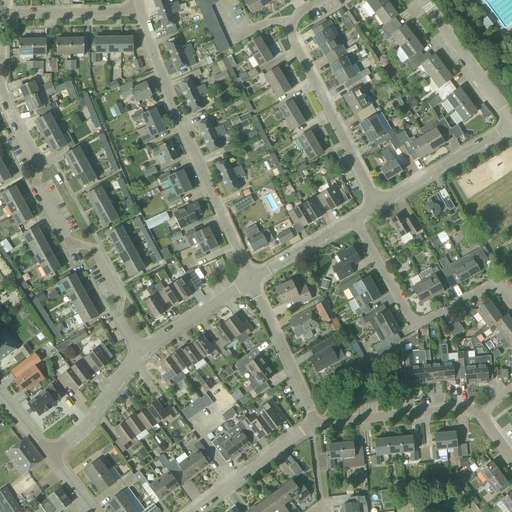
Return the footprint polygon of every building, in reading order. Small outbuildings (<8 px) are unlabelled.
[(153,0),(158,14),(179,7),(178,2),(168,5),(166,0),(153,0)] [(205,0),(198,0),(195,2),(199,11),(208,8),(208,6),(208,5),(205,0)] [(263,8),(257,0),(246,0),(244,2),(252,15),(263,8)] [(257,0),(263,8),(273,1),(272,0),(257,0)] [(375,14),(389,4),(385,0),(369,0),(366,3),(375,14)] [(384,34),(395,25),(391,21),(398,16),(389,4),(375,14),(383,26),(380,28),(384,34)] [(179,7),(158,14),(164,29),(175,25),(171,15),(181,12),(179,7)] [(208,8),(199,11),(202,17),(211,13),(208,8)] [(353,25),(359,22),(351,10),(345,14),(353,25)] [(204,22),(215,17),(213,12),(211,13),(202,17),(204,22)] [(206,27),(217,23),(215,17),(204,22),(206,27)] [(333,27),(330,21),(327,22),(327,23),(313,32),(316,38),(313,39),(319,48),(334,39),(334,38),(329,30),(333,27)] [(209,33),(220,28),(217,23),(206,27),(209,33)] [(400,48),(414,38),(405,26),(399,30),(395,25),(384,34),(383,35),(385,39),(387,38),(387,39),(391,36),(400,48)] [(211,38),(222,33),(220,28),(209,33),(211,38)] [(213,43),(224,38),(222,33),(211,38),(213,43)] [(345,51),(342,46),(343,45),(338,36),(334,38),(334,39),(319,48),(324,57),(330,53),(333,58),(345,51)] [(107,54),(120,54),(119,38),(107,39),(107,54)] [(119,38),(120,54),(132,54),(132,38),(119,38)] [(172,57),(192,48),(190,44),(180,48),(176,38),(165,43),(172,57)] [(216,48),(227,44),(224,38),(213,43),(216,48)] [(252,57),(266,49),(259,38),(246,46),(252,57)] [(418,59),(419,58),(416,54),(422,49),(414,38),(400,48),(408,59),(405,62),(408,67),(419,60),(418,59)] [(56,55),(70,55),(70,39),(56,40),(56,55)] [(70,39),(70,55),(84,55),(83,39),(70,39)] [(99,54),(107,54),(107,39),(94,39),(95,53),(91,54),(91,63),(99,63),(99,54)] [(19,56),(33,56),(32,40),(19,40),(19,56)] [(32,40),(33,56),(46,56),(46,40),(32,40)] [(227,44),(216,48),(218,55),(229,49),(227,44)] [(357,49),(355,45),(345,51),(333,58),(336,64),(330,67),(336,76),(351,67),(354,65),(349,56),(349,54),(351,53),(357,49)] [(192,48),(172,57),(178,72),(189,67),(185,57),(194,53),(192,48)] [(266,49),(252,57),(259,68),(273,60),(266,49)] [(233,54),(229,55),(233,66),(237,64),(233,54)] [(412,72),(418,68),(422,73),(425,71),(430,77),(443,67),(435,56),(428,60),(424,55),(419,58),(418,59),(419,60),(408,67),(412,72)] [(203,69),(215,63),(212,56),(200,62),(203,69)] [(228,73),(232,71),(226,58),(221,60),(228,73)] [(140,60),(132,62),(135,71),(142,69),(140,60)] [(356,75),(351,67),(336,76),(341,85),(346,82),(349,86),(360,80),(361,80),(370,74),(367,69),(356,75)] [(443,67),(430,77),(438,89),(452,79),(443,67)] [(271,87),(284,79),(277,68),(264,76),(271,87)] [(216,84),(229,77),(226,71),(213,77),(216,84)] [(235,87),(242,84),(239,78),(236,79),(232,71),(228,73),(235,87)] [(186,99),(206,89),(204,85),(194,89),(190,79),(179,84),(186,99)] [(284,79),(271,87),(277,98),(291,90),(284,79)] [(364,85),(361,80),(360,80),(349,86),(352,92),(343,97),(349,107),(363,98),(364,97),(359,88),(364,85)] [(24,100),(39,94),(33,81),(19,88),(24,100)] [(53,88),(45,91),(47,97),(55,93),(56,95),(73,88),(70,81),(53,88)] [(110,92),(119,88),(116,81),(107,85),(110,92)] [(45,91),(53,88),(51,83),(43,86),(45,91)] [(133,89),(130,83),(119,89),(123,99),(132,95),(136,103),(151,96),(146,84),(133,89)] [(242,100),(246,98),(242,90),(244,89),(242,84),(235,87),(242,100)] [(206,89),(186,99),(192,113),(203,108),(199,98),(208,94),(206,89)] [(454,111),(468,101),(460,89),(445,99),(454,111)] [(85,107),(91,105),(86,93),(81,95),(85,107)] [(44,105),(39,94),(24,100),(29,113),(36,110),(39,116),(51,110),(48,104),(44,105)] [(373,103),(368,95),(364,97),(363,98),(349,107),(354,115),(359,112),(362,117),(373,111),(374,110),(371,105),(373,103)] [(246,98),(242,100),(249,114),(253,112),(246,98)] [(285,120),(298,112),(291,101),(278,109),(285,120)] [(468,101),(454,111),(463,123),(477,112),(468,101)] [(117,117),(124,114),(119,103),(112,106),(117,117)] [(90,118),(95,116),(91,105),(85,107),(90,118)] [(140,107),(129,112),(134,122),(143,118),(147,127),(160,120),(155,109),(144,114),(140,107)] [(377,115),(374,110),(373,111),(362,117),(366,122),(360,125),(365,134),(380,125),(375,116),(377,115)] [(298,112),(285,120),(292,131),(305,123),(298,112)] [(40,132),(55,124),(49,113),(34,122),(40,132)] [(238,118),(240,123),(250,118),(248,113),(238,118)] [(95,116),(90,118),(95,129),(100,127),(95,116)] [(226,129),(240,123),(238,118),(238,116),(230,120),(230,122),(224,125),(226,129)] [(259,134),(263,132),(255,116),(250,118),(259,134)] [(27,122),(30,127),(36,124),(33,119),(27,122)] [(440,138),(446,134),(438,122),(437,119),(431,123),(435,129),(423,137),(432,152),(444,144),(440,138)] [(443,119),(438,122),(446,134),(451,131),(450,130),(443,119)] [(160,120),(147,127),(150,134),(141,138),(144,145),(155,140),(154,137),(165,132),(160,120)] [(204,139),(224,130),(222,125),(213,129),(208,120),(197,124),(204,139)] [(46,143),(61,135),(55,124),(40,132),(46,143)] [(380,125),(365,134),(371,143),(376,140),(379,145),(391,138),(387,133),(385,134),(380,125)] [(457,125),(450,130),(451,131),(456,140),(463,135),(457,125)] [(224,130),(204,139),(210,154),(222,149),(217,139),(226,135),(224,130)] [(278,131),(269,137),(275,146),(284,140),(278,131)] [(263,132),(259,134),(267,151),(271,149),(263,132)] [(303,151),(316,143),(310,132),(297,140),(303,151)] [(102,148),(108,145),(103,134),(98,136),(102,148)] [(61,135),(46,143),(52,154),(67,146),(61,135)] [(396,152),(403,148),(396,136),(396,135),(392,138),(389,139),(396,152)] [(420,159),(432,152),(423,137),(411,144),(408,140),(402,144),(410,156),(415,152),(420,159)] [(177,159),(170,143),(159,147),(151,150),(154,157),(162,154),(166,164),(177,159)] [(316,143),(303,151),(310,162),(323,154),(316,143)] [(107,159),(112,156),(108,145),(102,148),(107,159)] [(70,167),(85,159),(79,148),(64,156),(70,167)] [(395,161),(387,148),(380,153),(388,165),(380,170),(387,181),(402,172),(395,160),(395,161)] [(274,166),(279,164),(273,153),(269,155),(274,166)] [(112,156),(107,159),(112,170),(117,168),(112,156)] [(76,178),(90,170),(85,159),(70,167),(76,178)] [(222,180),(242,171),(240,166),(231,170),(227,160),(215,165),(222,180)] [(279,164),(274,166),(280,178),(285,175),(279,164)] [(298,174),(307,169),(304,164),(295,169),(298,174)] [(145,179),(157,173),(154,167),(143,173),(145,179)] [(4,168),(0,170),(0,184),(10,179),(4,168)] [(90,170),(76,178),(82,188),(96,180),(90,170)] [(172,187),(187,180),(182,170),(170,176),(169,173),(157,178),(160,185),(169,181),(172,187)] [(242,171),(222,180),(229,195),(240,189),(236,179),(244,175),(242,171)] [(120,192),(126,190),(122,180),(115,183),(113,185),(115,191),(119,190),(120,192)] [(187,180),(172,187),(175,194),(166,198),(169,205),(181,199),(179,196),(191,190),(187,180)] [(341,196),(336,186),(317,198),(323,209),(328,206),(331,212),(348,202),(344,194),(341,196)] [(6,206),(20,198),(14,187),(0,195),(6,206)] [(91,206),(106,198),(100,188),(86,196),(91,206)] [(149,198),(159,193),(157,189),(147,193),(149,198)] [(446,189),(440,192),(444,199),(450,195),(446,189)] [(125,202),(130,199),(126,190),(120,192),(125,202)] [(443,200),(438,193),(426,200),(428,202),(427,203),(426,204),(426,206),(425,209),(426,210),(426,211),(427,212),(429,214),(431,214),(434,219),(437,217),(439,216),(439,214),(440,213),(447,209),(449,211),(454,208),(448,197),(443,200)] [(12,216),(26,208),(20,198),(6,206),(12,216)] [(97,217),(112,209),(106,198),(91,206),(97,217)] [(318,212),(323,209),(317,198),(302,206),(312,223),(322,218),(318,212)] [(130,199),(125,202),(129,212),(135,210),(130,199)] [(183,209),(173,214),(181,230),(188,227),(199,221),(197,217),(202,214),(197,203),(183,209)] [(303,228),(312,223),(302,206),(288,214),(295,226),(300,223),(303,228)] [(26,208),(12,216),(18,227),(32,219),(26,208)] [(112,209),(97,217),(103,228),(118,220),(112,209)] [(411,237),(420,232),(411,217),(405,221),(401,214),(390,221),(400,239),(409,233),(411,237)] [(159,215),(145,222),(149,230),(163,223),(159,215)] [(143,225),(138,217),(134,219),(138,228),(143,225)] [(145,239),(149,237),(143,225),(138,228),(145,239)] [(28,245),(43,237),(37,227),(23,235),(28,245)] [(113,246),(127,238),(121,227),(107,235),(113,246)] [(198,245),(213,238),(208,228),(196,234),(194,230),(184,235),(187,242),(195,238),(198,245)] [(281,246),(293,239),(288,229),(275,235),(281,246)] [(253,253),(274,242),(268,230),(247,241),(253,253)] [(172,243),(183,238),(179,231),(168,236),(172,243)] [(440,234),(443,244),(451,241),(448,231),(440,234)] [(35,256),(49,248),(43,237),(28,245),(34,256),(35,256)] [(151,251),(155,248),(149,237),(145,239),(151,251)] [(434,237),(429,240),(433,248),(439,245),(434,237)] [(119,256),(133,249),(127,238),(113,246),(119,256)] [(213,238),(198,245),(201,251),(193,254),(196,261),(207,256),(205,253),(217,248),(213,238)] [(9,239),(3,243),(9,254),(15,250),(9,239)] [(7,257),(9,256),(7,254),(6,254),(8,253),(1,243),(0,243),(0,254),(4,260),(7,257)] [(41,266),(55,258),(49,248),(35,256),(34,256),(40,267),(41,266)] [(155,248),(151,251),(157,262),(161,260),(155,248)] [(360,261),(352,248),(346,251),(345,250),(337,255),(342,263),(333,268),(331,271),(333,274),(336,273),(341,281),(353,274),(349,268),(360,261)] [(488,260),(481,248),(460,260),(470,278),(480,272),(477,266),(488,260)] [(125,267),(139,259),(133,249),(119,256),(125,267)] [(409,257),(406,252),(395,257),(398,263),(409,257)] [(11,270),(14,267),(8,258),(9,257),(9,256),(7,257),(4,260),(11,270)] [(41,266),(40,267),(46,277),(60,269),(55,258),(41,266)] [(139,259),(125,267),(131,278),(145,270),(139,259)] [(185,273),(196,268),(192,260),(181,265),(185,273)] [(460,283),(470,278),(460,260),(443,269),(450,281),(457,277),(460,283)] [(17,280),(21,277),(14,267),(11,270),(17,280)] [(442,278),(436,267),(431,270),(430,268),(418,274),(423,283),(424,282),(433,298),(444,292),(437,280),(442,278)] [(66,293),(80,285),(74,274),(60,282),(66,293)] [(6,276),(0,279),(0,281),(1,284),(8,279),(6,276)] [(172,285),(183,301),(192,295),(188,290),(193,287),(186,276),(172,285)] [(359,297),(375,288),(369,278),(361,282),(358,276),(337,287),(340,293),(347,289),(353,299),(359,296),(359,297)] [(21,277),(17,280),(24,290),(28,287),(21,277)] [(295,291),(291,282),(275,289),(283,305),(295,300),(298,306),(311,300),(305,287),(295,291)] [(421,304),(433,298),(424,282),(423,283),(412,288),(421,304)] [(72,304),(86,296),(80,285),(66,293),(72,304)] [(174,307),(183,301),(172,285),(158,294),(166,305),(170,302),(174,307)] [(375,288),(359,297),(365,307),(380,298),(375,288)] [(39,295),(41,302),(48,300),(46,293),(39,295)] [(161,308),(166,305),(158,294),(144,303),(155,319),(164,313),(161,308)] [(37,310),(41,307),(34,296),(30,299),(37,310)] [(77,314),(92,306),(86,296),(72,304),(77,314)] [(483,320),(495,310),(489,302),(476,311),(475,309),(470,313),(473,316),(477,313),(483,320)] [(335,318),(328,305),(316,312),(323,325),(335,318)] [(92,306),(77,314),(80,319),(77,321),(79,325),(82,323),(83,325),(98,317),(92,306)] [(44,320),(48,317),(41,307),(37,310),(44,320)] [(502,319),(495,310),(483,320),(486,325),(481,329),(484,333),(488,329),(489,328),(502,319)] [(312,335),(309,331),(317,326),(309,311),(288,323),(297,338),(302,335),(305,339),(307,340),(311,338),(312,335)] [(374,333),(394,322),(388,312),(376,318),(373,312),(359,320),(362,326),(368,322),(374,333)] [(349,315),(342,317),(345,324),(352,322),(349,315)] [(501,333),(511,324),(511,322),(507,315),(502,319),(489,328),(488,329),(491,333),(497,328),(501,333)] [(50,330),(54,327),(48,317),(44,320),(50,330)] [(225,325),(235,339),(245,332),(248,336),(254,332),(246,322),(241,326),(235,317),(225,325)] [(394,322),(374,333),(380,343),(373,347),(376,352),(391,343),(388,339),(386,340),(385,340),(400,332),(394,322)] [(453,325),(452,325),(459,334),(464,331),(457,322),(453,325)] [(61,324),(55,327),(59,333),(64,329),(61,324)] [(502,346),(511,338),(511,324),(501,333),(504,338),(499,342),(502,346)] [(228,349),(237,342),(235,339),(225,325),(214,332),(220,341),(216,344),(215,344),(221,352),(221,353),(222,354),(228,350),(228,349)] [(452,325),(448,329),(456,339),(460,336),(459,334),(452,325)] [(50,330),(57,339),(61,336),(54,327),(50,330)] [(73,345),(88,337),(83,330),(69,338),(73,345)] [(478,336),(483,344),(489,341),(484,333),(478,336)] [(0,362),(15,350),(4,335),(0,337),(0,362)] [(418,344),(417,335),(410,340),(411,346),(418,346),(418,344)] [(215,344),(216,344),(214,342),(209,346),(203,338),(193,345),(203,359),(209,355),(211,358),(214,356),(215,357),(221,353),(221,352),(215,344)] [(511,348),(511,338),(502,346),(504,350),(510,346),(511,348)] [(317,373),(338,361),(330,348),(335,345),(331,339),(319,346),(322,351),(309,359),(317,373)] [(26,359),(33,353),(26,344),(19,350),(26,359)] [(83,359),(91,370),(95,366),(99,371),(108,365),(106,362),(112,357),(102,344),(96,349),(83,359)] [(56,345),(49,348),(55,363),(62,360),(56,345)] [(183,353),(192,365),(193,367),(203,359),(193,345),(183,353)] [(441,364),(443,382),(454,381),(453,373),(459,372),(459,369),(458,362),(457,362),(452,363),(448,363),(446,345),(439,346),(441,364)] [(40,353),(44,361),(51,358),(47,350),(40,353)] [(192,365),(183,353),(181,351),(171,358),(181,373),(186,369),(189,373),(194,370),(191,366),(192,365)] [(433,383),(431,365),(425,365),(424,351),(419,352),(420,366),(421,366),(423,384),(433,383)] [(410,367),(414,366),(413,352),(403,353),(404,368),(410,367)] [(477,384),(475,366),(474,358),(467,359),(466,352),(456,353),(457,362),(458,362),(459,369),(465,368),(467,386),(477,384)] [(361,353),(356,356),(360,365),(366,362),(361,353)] [(253,377),(268,366),(261,356),(251,363),(247,358),(235,366),(241,375),(248,370),(253,377)] [(28,358),(10,372),(15,379),(13,381),(21,393),(27,389),(28,390),(38,383),(44,379),(42,377),(35,367),(28,358)] [(172,380),(181,373),(171,358),(161,366),(167,374),(162,378),(169,387),(174,383),(172,380)] [(87,373),(91,370),(83,359),(70,369),(82,384),(91,378),(87,373)] [(433,383),(443,382),(441,364),(431,365),(433,383)] [(475,366),(477,384),(489,383),(486,365),(475,366)] [(253,377),(260,386),(253,390),(257,395),(269,387),(265,382),(275,375),(268,366),(253,377)] [(412,385),(423,384),(421,366),(420,366),(414,366),(410,367),(412,385)] [(74,391),(82,384),(70,369),(57,379),(65,389),(70,386),(74,391)] [(228,377),(233,373),(230,369),(225,373),(228,377)] [(209,381),(205,384),(209,390),(213,387),(209,381)] [(39,395),(27,404),(34,413),(35,412),(39,417),(52,407),(51,405),(53,403),(54,404),(56,402),(57,403),(65,396),(56,384),(53,386),(47,391),(46,390),(39,395)] [(209,390),(205,384),(201,387),(205,393),(209,390)] [(239,403),(247,395),(240,389),(233,396),(239,403)] [(179,398),(174,391),(169,395),(174,401),(179,398)] [(200,399),(206,407),(207,408),(213,404),(206,395),(200,399)] [(206,407),(200,399),(198,397),(193,401),(200,411),(206,407)] [(195,416),(200,411),(193,401),(190,403),(192,405),(188,408),(195,416)] [(147,410),(158,424),(168,417),(170,421),(176,417),(169,407),(164,411),(157,402),(147,410)] [(272,431),(286,421),(272,402),(264,407),(268,412),(261,417),(262,418),(272,431)] [(188,421),(195,416),(188,408),(182,412),(188,421)] [(231,408),(221,416),(226,422),(236,415),(231,408)] [(147,432),(158,424),(147,410),(137,417),(137,418),(146,430),(147,432)] [(251,415),(242,421),(257,442),(272,431),(262,418),(261,417),(255,422),(254,420),(251,415)] [(137,418),(137,417),(135,416),(125,423),(136,437),(146,430),(137,418)] [(232,439),(242,453),(252,446),(245,437),(250,434),(242,423),(242,424),(239,420),(234,423),(237,426),(227,433),(232,439)] [(126,445),(136,437),(125,423),(115,430),(121,439),(116,442),(123,452),(128,448),(126,445)] [(242,453),(232,439),(231,439),(227,433),(221,437),(212,443),(221,455),(226,451),(232,460),(242,453)] [(455,433),(444,434),(444,435),(446,450),(453,449),(454,458),(461,457),(467,457),(466,444),(456,445),(455,433)] [(434,448),(425,449),(426,461),(440,460),(439,451),(446,450),(444,435),(444,434),(433,435),(434,448)] [(423,461),(423,451),(413,452),(412,437),(399,439),(399,440),(401,454),(409,453),(410,462),(423,461)] [(22,475),(42,460),(26,438),(6,453),(22,475)] [(399,440),(399,439),(386,440),(388,455),(392,454),(401,454),(399,440)] [(375,456),(372,456),(373,466),(380,465),(379,456),(388,455),(386,440),(374,441),(375,456)] [(188,458),(199,472),(208,466),(202,456),(207,453),(199,442),(194,446),(198,451),(188,458)] [(111,443),(99,452),(103,457),(114,449),(111,443)] [(340,445),(342,459),(350,458),(351,467),(358,467),(357,454),(354,455),(353,443),(340,445)] [(158,446),(162,453),(166,450),(162,444),(158,446)] [(333,460),(342,459),(340,445),(328,446),(329,458),(326,458),(327,470),(334,470),(333,460)] [(158,456),(162,453),(158,446),(154,449),(158,456)] [(143,461),(150,456),(144,449),(138,454),(143,461)] [(164,467),(170,464),(163,454),(157,459),(164,468),(164,467)] [(199,472),(188,458),(182,462),(179,457),(170,464),(178,474),(183,471),(189,480),(199,472)] [(92,482),(107,471),(99,459),(84,471),(92,482)] [(487,482),(499,473),(492,463),(479,472),(487,482)] [(173,478),(178,474),(170,464),(164,467),(168,473),(159,479),(170,494),(179,487),(173,478)] [(113,467),(107,471),(92,482),(100,493),(118,480),(121,478),(113,467)] [(121,478),(118,480),(122,485),(134,476),(130,471),(121,478)] [(499,473),(487,482),(494,492),(507,483),(499,473)] [(134,476),(122,485),(126,490),(138,481),(137,481),(134,476)] [(170,494),(159,479),(149,486),(145,480),(144,480),(142,477),(137,481),(138,481),(148,496),(153,492),(160,501),(170,494)] [(281,489),(290,501),(295,497),(300,503),(305,500),(310,496),(301,484),(296,487),(291,481),(281,489)] [(404,483),(394,484),(395,492),(405,491),(404,483)] [(468,496),(472,493),(464,483),(460,486),(468,496)] [(466,496),(459,487),(455,490),(462,499),(466,496)] [(58,511),(59,511),(71,503),(60,489),(48,498),(48,499),(40,505),(44,511),(53,511),(57,510),(58,511)] [(288,511),(284,506),(290,501),(281,489),(271,496),(283,511),(288,511)] [(113,511),(118,511),(131,503),(122,491),(107,503),(113,511)] [(508,511),(511,507),(511,491),(500,500),(508,511)] [(0,498),(0,505),(4,511),(16,511),(21,509),(10,492),(0,498)] [(472,493),(468,496),(475,506),(479,503),(472,493)] [(283,511),(271,496),(261,504),(266,511),(275,511),(277,511),(283,511)] [(342,511),(358,511),(358,509),(366,508),(365,503),(364,497),(349,499),(350,505),(342,506),(342,511)] [(137,511),(131,503),(118,511),(137,511)]
